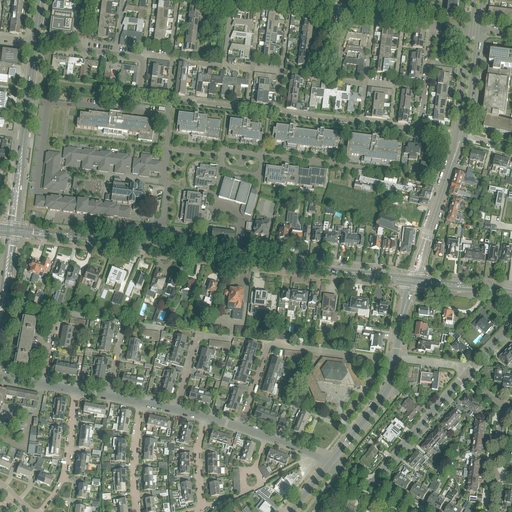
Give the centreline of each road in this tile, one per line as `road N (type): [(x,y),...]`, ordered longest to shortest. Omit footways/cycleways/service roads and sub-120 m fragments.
road 1 (tertiary): [(410,280),(15,231)]
road 2 (residential): [(239,427),(264,346),(395,359)]
road 3 (residential): [(370,485),(465,373)]
road 4 (unclassified): [(166,149),(65,136),(69,103)]
road 5 (unclassified): [(262,155),(395,171)]
road 6 (residential): [(40,511),(63,479),(75,391)]
road 7 (unclassified): [(330,463),(384,397),(395,359)]
